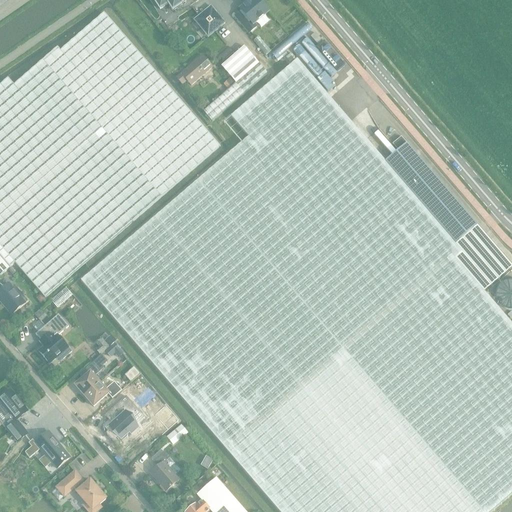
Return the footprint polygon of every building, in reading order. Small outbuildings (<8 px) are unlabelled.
[(151,0),(158,10),(167,4),(171,11),(181,4),(178,0),(151,0)] [(269,12),(259,0),(251,0),(234,15),(249,33),(257,27),(255,24),(269,12)] [(211,7),(194,20),(208,37),(225,24),(211,7)] [(0,255),(10,267),(14,264),(41,295),(45,299),(62,284),(149,208),(219,148),(192,116),(186,109),(105,14),(61,52),(58,48),(15,86),(9,79),(0,87),(0,255)] [(315,33),(311,37),(318,46),(322,42),(315,33)] [(258,37),(253,41),(266,56),(271,52),(258,37)] [(322,42),(316,48),(338,73),(345,67),(323,41),(322,42)] [(244,48),(235,55),(226,63),(221,67),(235,84),(202,112),(212,123),(267,75),(244,48)] [(220,57),(226,63),(235,55),(230,48),(220,57)] [(202,56),(181,75),(176,79),(182,85),(187,81),(191,86),(212,68),(202,56)] [(488,511),(511,492),(511,323),(485,292),(454,257),(462,250),(452,239),(452,240),(386,163),(298,61),(231,118),(248,139),(81,283),(278,511),(488,511)] [(317,80),(327,93),(335,87),(329,80),(324,74),(317,80)] [(399,151),(386,163),(452,240),(452,239),(462,250),(454,257),(485,292),(511,269),(511,264),(478,226),(419,157),(402,137),(393,144),(399,151)] [(0,276),(10,267),(0,255),(0,276)] [(9,284),(0,291),(0,301),(1,303),(3,302),(13,314),(28,302),(16,288),(14,290),(9,284)] [(64,289),(51,301),(57,309),(71,297),(72,296),(65,289),(64,289)] [(41,295),(36,299),(40,303),(45,299),(41,295)] [(58,315),(36,335),(41,341),(40,342),(44,347),(38,352),(49,365),(60,355),(63,359),(72,352),(58,336),(68,327),(58,315)] [(104,342),(110,348),(113,345),(108,339),(104,342)] [(113,345),(105,352),(110,358),(114,354),(118,351),(119,350),(114,344),(113,345)] [(83,380),(75,386),(84,397),(100,384),(94,377),(101,371),(104,368),(102,366),(107,362),(102,355),(97,360),(86,369),(90,374),(83,380)] [(100,384),(84,397),(93,407),(108,395),(112,399),(121,392),(113,383),(106,390),(100,384)] [(0,414),(5,420),(1,424),(16,443),(27,434),(16,421),(27,412),(10,390),(0,398),(0,414)] [(137,409),(126,397),(104,416),(107,419),(112,425),(109,428),(114,434),(113,435),(120,443),(128,436),(126,434),(136,425),(144,418),(137,409)] [(165,406),(155,416),(168,430),(178,421),(165,406)] [(181,426),(166,438),(173,446),(188,434),(181,426)] [(29,459),(40,450),(45,456),(39,461),(45,468),(51,463),(57,469),(70,458),(58,445),(53,438),(52,439),(49,435),(50,434),(48,433),(35,444),(32,440),(28,444),(31,447),(24,453),(29,459)] [(166,492),(179,481),(164,464),(170,459),(164,452),(153,462),(158,468),(150,475),(166,492)] [(206,456),(200,466),(207,470),(213,461),(206,456)] [(106,499),(90,481),(85,486),(82,482),(82,481),(75,472),(51,493),(58,502),(74,489),(77,492),(77,493),(86,504),(83,506),(88,511),(96,511),(101,508),(99,506),(106,499)] [(210,511),(244,511),(216,479),(197,496),(202,501),(196,506),(195,505),(186,511),(205,511),(209,509),(210,511)]
